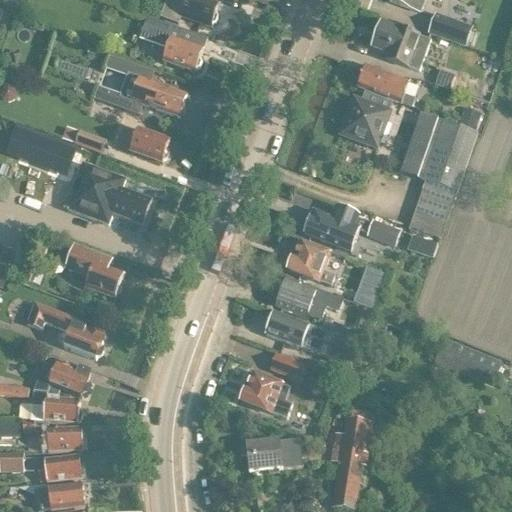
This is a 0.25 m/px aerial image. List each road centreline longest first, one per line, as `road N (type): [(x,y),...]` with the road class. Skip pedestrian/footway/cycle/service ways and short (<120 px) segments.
road 1 (tertiary): [(218,273),(318,0)]
road 2 (tertiary): [(165,511),(172,396),(218,273)]
road 3 (residential): [(198,511),(197,419),(223,308),(218,273)]
